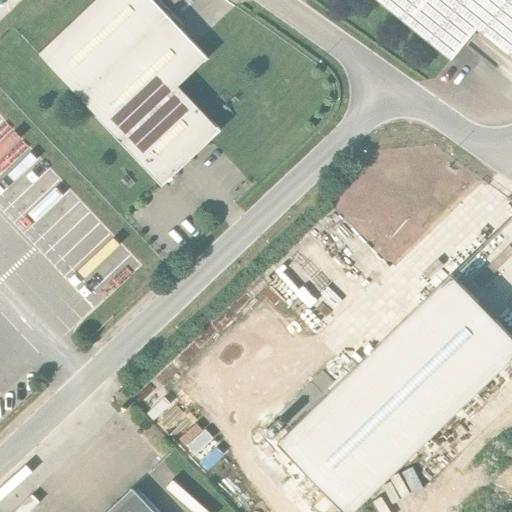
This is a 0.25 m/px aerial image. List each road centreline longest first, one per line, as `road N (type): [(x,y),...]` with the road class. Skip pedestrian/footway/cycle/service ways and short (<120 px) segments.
road 1 (unclassified): [(0,461),(396,87)]
road 2 (unclassified): [(276,0),(396,87)]
road 3 (unclassified): [(396,87),(501,160)]
